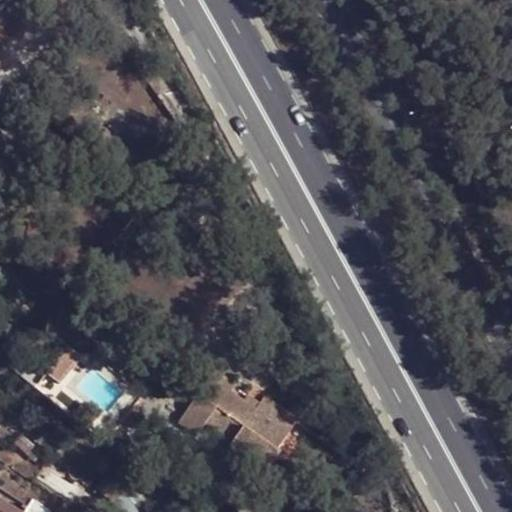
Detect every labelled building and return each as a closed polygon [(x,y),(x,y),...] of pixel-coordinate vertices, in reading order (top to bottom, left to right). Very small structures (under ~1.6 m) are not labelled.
[(94,117),(59,90),(39,117),(75,142),(94,117)] [(119,145),(102,132),(88,154),(103,165),(119,145)] [(252,406),(208,374),(183,407),(248,455),(258,437),(272,448),(284,430),(293,418),(261,394),(252,406)] [(48,511),(49,511),(30,498),(22,510),(0,495),(0,511),(48,511)] [(279,511),(298,511),(288,503),(279,511)]
